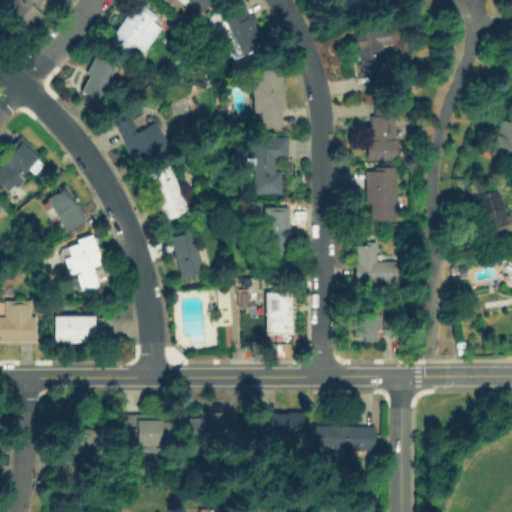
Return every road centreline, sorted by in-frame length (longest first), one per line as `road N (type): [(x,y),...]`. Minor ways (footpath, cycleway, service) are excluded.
road 1 (residential): [(278,0),(303,43),(319,100),(319,376)]
road 2 (residential): [(0,67),(80,143),(122,217),(146,294),(148,376)]
road 3 (tertiary): [(319,376),(0,377)]
road 4 (tertiary): [(511,374),(319,376)]
road 5 (residential): [(10,511),(27,421),(25,377)]
road 6 (residential): [(398,376),(398,511)]
